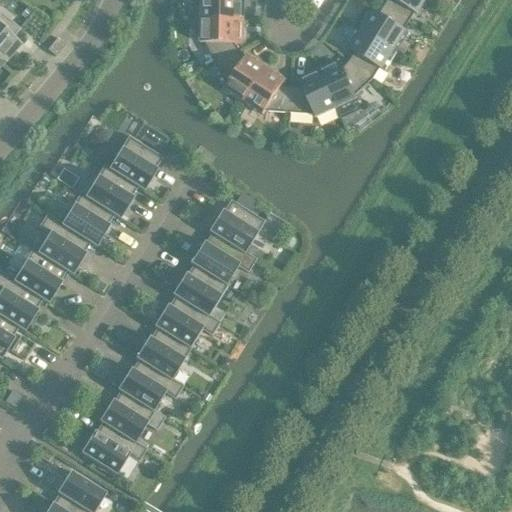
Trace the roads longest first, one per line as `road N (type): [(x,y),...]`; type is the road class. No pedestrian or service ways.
road 1 (residential): [(23,435),(182,194)]
road 2 (residential): [(114,0),(88,44),(0,148)]
